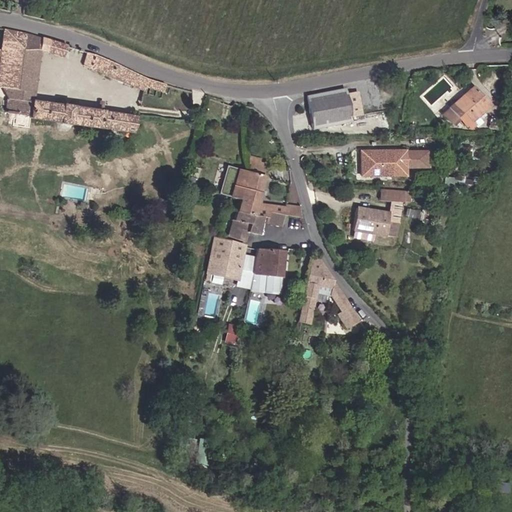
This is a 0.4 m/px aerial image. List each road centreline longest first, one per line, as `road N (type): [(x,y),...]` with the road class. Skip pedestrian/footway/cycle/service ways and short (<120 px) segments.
road 1 (residential): [(412,511),(403,362),(319,248),(271,91)]
road 2 (tertiary): [(0,17),(218,88),(271,91)]
road 3 (tertiary): [(271,91),(472,57)]
